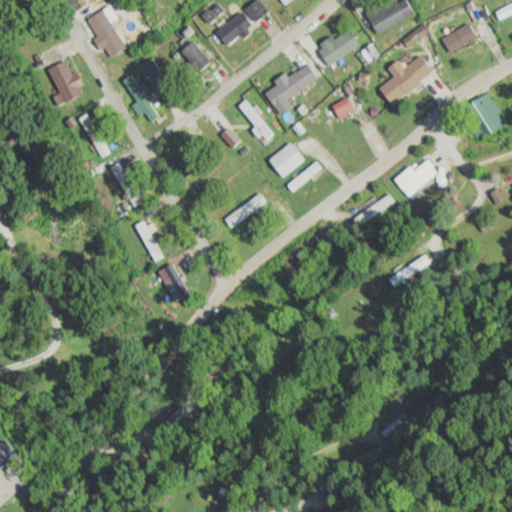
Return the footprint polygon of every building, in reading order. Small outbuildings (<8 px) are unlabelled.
[(269,12),(258,0),(255,0),(216,32),(228,46),(269,12)] [(376,33),(415,15),(407,0),(393,0),(367,13),(376,33)] [(126,48),(110,23),(115,19),(107,7),(86,20),(110,58),(126,48)] [(451,55),(479,40),(469,23),(441,38),(451,55)] [(317,47),(328,65),(360,46),(349,28),(317,47)] [(200,73),(212,61),(192,40),(179,53),(200,73)] [(433,71),(420,55),(404,69),(397,61),(388,68),(394,76),(378,89),(391,106),(433,71)] [(139,66),(146,81),(161,74),(153,59),(139,66)] [(66,103),(84,94),(66,60),(48,70),(66,103)] [(318,76),(307,61),(264,93),(281,115),(292,106),(287,100),(318,76)] [(120,82),(150,122),(160,115),(131,75),(120,82)] [(329,95),(333,102),(320,108),(327,125),(361,110),(351,85),(329,95)] [(470,103),(479,116),(469,122),(481,141),(509,123),(488,91),(470,103)] [(239,105),(265,141),(273,135),(247,99),(239,105)] [(111,153),(88,113),(79,118),(102,158),(111,153)] [(221,134),(233,148),(241,141),(229,128),(221,134)] [(268,159),(282,178),(304,161),(290,143),(268,159)] [(438,171),(426,158),(414,170),(409,165),(394,180),(411,197),(438,171)] [(142,201),(119,163),(112,168),(134,205),(142,201)] [(242,220),(266,205),(257,190),(233,206),(242,220)] [(362,226),(396,203),(390,194),(356,216),(362,226)] [(161,254),(148,233),(151,231),(141,214),(130,221),(152,259),(161,254)] [(298,262),(303,269),(333,244),(327,238),(298,262)] [(390,279),(397,289),(421,273),(419,271),(432,263),(425,254),(390,279)] [(178,298),(189,291),(173,264),(162,272),(178,298)] [(303,341),(300,334),(280,342),(283,350),(303,341)] [(175,430),(198,409),(191,401),(168,421),(175,430)] [(402,412),(382,433),(393,444),(414,424),(402,412)] [(0,446),(0,472),(20,458),(8,441),(0,446)] [(356,473),(382,462),(377,450),(350,461),(356,473)]
